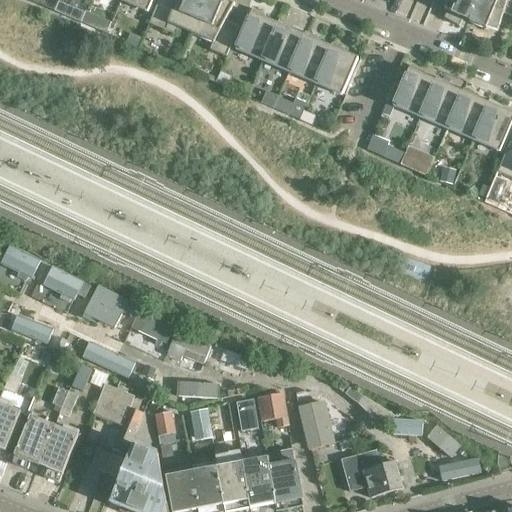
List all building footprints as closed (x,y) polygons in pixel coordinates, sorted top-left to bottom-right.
[(123,0),(149,11),(153,0),(123,0)] [(191,34),(205,0),(173,0),(171,5),(160,0),(159,0),(149,24),(166,31),(169,24),(191,34)] [(205,0),(191,34),(213,43),(210,49),(226,56),(237,32),(225,27),(227,21),(226,21),(235,4),(227,0),(205,0)] [(464,17),(470,19),(477,0),(448,0),(444,8),(448,10),(444,18),(459,26),(464,17)] [(511,0),(477,0),(470,19),(469,22),(486,29),(487,28),(497,31),(503,13),(505,14),(507,8),(511,9),(511,0)] [(58,2),(54,12),(80,23),(84,13),(58,2)] [(236,48),(262,59),(277,24),(264,18),(265,16),(252,9),(251,13),(236,48)] [(279,20),(277,24),(262,59),(289,71),(304,35),(291,30),(292,27),(279,20)] [(305,32),(304,35),(289,71),(315,82),(330,47),(317,41),(318,38),(305,32)] [(330,47),(315,82),(343,94),(358,58),(344,52),(345,50),(332,43),(330,47)] [(393,104),(420,116),(435,80),(422,75),(423,72),(410,66),(408,70),(409,70),(393,104)] [(226,87),(230,77),(220,72),(215,82),(226,87)] [(436,77),(435,80),(420,116),(446,127),(461,92),(448,86),(449,84),(436,77)] [(473,138),(488,103),(475,98),(476,95),(463,88),(461,92),(446,127),(473,138)] [(264,104),(273,108),(277,98),(269,94),(264,104)] [(293,104),(277,98),(273,108),(288,115),(299,120),(303,112),(307,104),(296,99),(293,104)] [(489,99),(488,103),(473,138),(500,150),(511,122),(511,113),(501,109),(502,106),(489,99)] [(314,117),(303,112),(299,120),(311,126),(314,117)] [(385,140),(374,135),(367,150),(379,154),(385,140)] [(435,158),(409,147),(401,166),(427,177),(435,158)] [(511,150),(507,148),(497,172),(511,178),(511,150)] [(449,172),(440,174),(441,183),(451,182),(449,172)] [(0,273),(16,278),(18,272),(33,277),(41,255),(8,245),(0,269),(0,273)] [(43,283),(73,300),(83,280),(53,264),(43,283)] [(174,327),(139,310),(131,329),(157,341),(156,345),(163,348),(174,327)] [(16,315),(11,331),(49,342),(54,326),(16,315)] [(182,358),(203,366),(211,347),(175,333),(166,356),(180,362),(182,358)] [(82,358),(130,377),(136,359),(88,341),(82,358)] [(80,365),(73,386),(84,389),(90,368),(80,365)] [(11,374),(3,390),(15,395),(22,379),(11,374)] [(140,376),(135,385),(147,391),(152,382),(140,376)] [(178,381),(178,395),(218,397),(219,383),(178,381)] [(143,414),(130,409),(135,398),(105,386),(93,415),(121,427),(111,450),(126,456),(129,447),(143,414)] [(24,390),(21,397),(32,401),(36,390),(30,388),(24,390)] [(53,405),(62,409),(64,404),(68,393),(60,389),(53,405)] [(68,393),(64,404),(62,409),(59,415),(68,418),(77,397),(68,393)] [(255,399),(261,431),(262,431),(261,423),(275,420),(277,429),(289,427),(284,394),(255,399)] [(389,426),(395,416),(360,395),(355,402),(378,424),(389,426)] [(8,402),(0,399),(0,448),(6,451),(22,413),(6,407),(8,402)] [(241,432),(259,429),(254,400),(237,403),(241,432)] [(334,443),(324,404),(300,410),(309,449),(334,443)] [(208,410),(191,413),(196,442),(213,439),(208,410)] [(175,442),(174,434),(175,433),(171,413),(154,416),(158,437),(159,446),(175,442)] [(31,463),(39,466),(54,428),(46,424),(48,420),(33,414),(31,419),(31,418),(12,465),(27,471),(31,463)] [(395,418),(394,433),(421,435),(422,419),(395,418)] [(451,456),(461,444),(436,424),(427,436),(451,456)] [(54,428),(39,466),(47,469),(44,478),(59,484),(78,437),(77,437),(79,432),(64,427),(63,431),(54,428)] [(167,511),(158,459),(141,452),(129,447),(126,456),(116,480),(106,503),(121,509),(128,511),(167,511)] [(268,467),(276,504),(277,511),(278,511),(301,508),(300,500),(301,499),(294,462),(291,449),(279,452),(282,464),(268,467)] [(236,511),(249,510),(239,452),(228,454),(228,455),(215,457),(217,469),(225,511),(236,511)] [(240,452),(239,452),(249,510),(276,504),(268,467),(267,460),(243,464),(240,452)] [(378,452),(359,457),(341,462),(349,493),(368,488),(370,499),(404,490),(396,462),(382,466),(378,452)] [(112,454),(104,475),(95,498),(106,503),(116,480),(123,459),(112,454)] [(478,457),(462,461),(465,474),(482,469),(478,457)] [(198,511),(225,511),(217,469),(192,474),(198,511)] [(198,511),(192,474),(166,479),(172,511),(198,511)]
